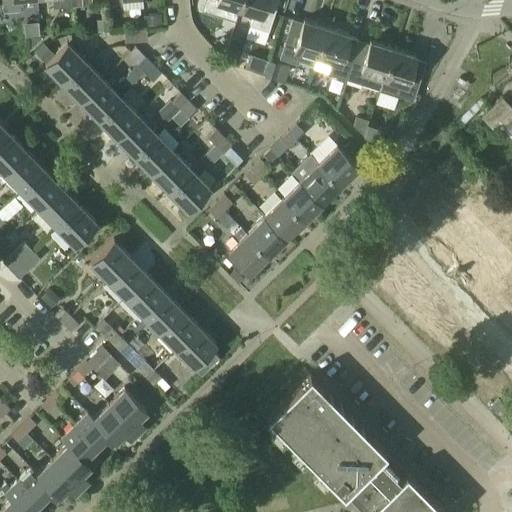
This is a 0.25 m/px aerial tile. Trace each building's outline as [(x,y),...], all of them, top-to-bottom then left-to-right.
[(1,0),(3,11),(23,9),(22,0),(1,0)] [(224,3),(240,8),(242,0),(203,0),(201,9),(220,15),(224,3)] [(242,0),(240,8),(254,12),(250,25),(270,31),(279,0),(242,0)] [(143,15),(144,25),(162,23),(160,13),(143,15)] [(314,66),(317,57),(327,26),(305,19),(303,22),(293,19),(281,58),(297,63),(298,61),(314,66)] [(327,73),(347,79),(360,39),(350,36),(351,34),(327,26),(317,57),(330,61),(327,73)] [(146,27),(124,28),(125,41),(147,40),(146,27)] [(379,90),(380,89),(393,48),(371,41),(370,43),(360,39),(347,79),(348,79),(379,90)] [(46,63),(64,81),(86,59),(68,41),(46,63)] [(426,61),(416,58),(417,55),(393,48),(380,89),(396,94),(414,100),(426,61)] [(135,79),(143,71),(145,72),(154,64),(145,55),(136,64),(132,69),(135,79)] [(64,81),(81,99),(104,77),(86,59),(64,81)] [(161,71),(154,64),(145,72),(153,80),(161,71)] [(81,99),(99,117),(121,95),(104,77),(81,99)] [(180,91),(172,100),(180,108),(189,99),(180,91)] [(99,117),(116,135),(139,113),(121,95),(99,117)] [(511,107),(503,98),(483,117),(493,128),(500,121),(508,129),(511,133),(511,107)] [(189,99),(180,108),(188,116),(197,107),(189,99)] [(116,135),(134,153),(156,131),(139,113),(116,135)] [(355,125),(364,136),(369,121),(357,117),(355,125)] [(0,138),(8,130),(0,122),(0,138)] [(287,130),(296,139),(304,131),(295,122),(287,130)] [(367,129),(364,137),(376,150),(383,131),(368,126),(367,129)] [(207,136),(215,144),(224,135),(216,127),(207,136)] [(26,148),(8,130),(0,138),(0,167),(3,170),(26,148)] [(288,147),(296,139),(287,130),(279,138),(288,147)] [(134,153),(151,171),(174,149),(156,131),(134,153)] [(215,144),(220,149),(223,152),(232,144),(224,135),(215,144)] [(339,183),(358,165),(337,143),(318,161),(339,183)] [(43,167),(26,148),(3,170),(20,188),(43,167)] [(151,171),(169,189),(191,167),(174,149),(151,171)] [(251,165),(260,174),(268,166),(259,157),(251,165)] [(339,183),(318,161),(300,179),(321,201),(339,183)] [(252,182),(260,174),(251,165),(243,173),(252,182)] [(455,165),(444,175),(450,181),(460,172),(455,165)] [(60,185),(43,167),(20,188),(38,206),(60,185)] [(191,167),(169,189),(187,207),(209,185),(191,167)] [(460,172),(450,181),(456,187),(466,178),(460,172)] [(420,173),(387,205),(405,224),(439,192),(420,173)] [(321,201),(300,179),(282,197),(304,218),(321,201)] [(78,203),(60,185),(38,206),(55,224),(78,203)] [(439,192),(405,224),(423,243),(456,210),(439,192)] [(232,201),(223,193),(216,200),(224,209),(232,201)] [(304,218),(282,197),(264,214),(286,236),(304,218)] [(224,209),(216,200),(208,208),(216,217),(224,209)] [(490,202),(480,212),(485,218),(496,209),(490,202)] [(96,221),(78,203),(55,224),(73,243),(96,221)] [(496,209),(485,218),(491,224),(501,215),(496,209)] [(456,210),(423,243),(440,261),(474,229),(456,210)] [(286,236),(264,214),(246,232),(268,253),(286,236)] [(268,253),(246,232),(241,226),(233,233),(239,239),(228,250),(249,271),(268,253)] [(474,229),(440,261),(458,280),(492,247),(474,229)] [(107,280),(130,257),(113,239),(90,262),(107,280)] [(2,261),(10,268),(31,248),(23,240),(2,261)] [(492,247),(458,280),(476,298),(509,266),(492,247)] [(31,248),(10,268),(19,277),(39,257),(31,248)] [(147,274),(130,257),(107,280),(124,297),(147,274)] [(511,268),(509,266),(476,298),(494,317),(511,299),(511,268)] [(164,291),(147,274),(124,297),(140,314),(164,291)] [(180,308),(164,291),(140,314),(157,330),(180,308)] [(71,315),(62,306),(54,314),(63,323),(71,315)] [(197,324),(180,308),(157,330),(174,347),(197,324)] [(511,309),(498,322),(511,336),(511,309)] [(71,315),(63,323),(70,331),(79,323),(71,315)] [(214,342),(197,324),(174,347),(191,365),(214,342)] [(111,325),(103,333),(112,342),(120,334),(111,325)] [(120,334),(112,342),(119,350),(128,342),(120,334)] [(105,377),(122,362),(105,343),(88,358),(105,377)] [(136,368),(144,376),(153,368),(153,367),(167,354),(161,347),(146,361),(144,360),(136,368)] [(208,348),(191,365),(199,373),(217,356),(208,348)] [(86,360),(77,370),(83,376),(93,367),(86,360)] [(144,376),(152,384),(161,376),(153,368),(144,376)] [(83,376),(77,370),(68,379),(74,386),(83,376)] [(447,511),(405,470),(400,475),(381,455),(386,450),(373,437),(368,442),(361,434),(358,436),(346,424),(349,422),(340,412),(337,415),(325,403),(327,400),(318,391),(323,387),(309,373),(308,375),(266,415),(331,480),(343,492),(362,511),(447,511)] [(125,387),(109,402),(138,432),(145,424),(139,417),(147,410),(125,387)] [(49,398),(55,404),(62,397),(56,391),(49,398)] [(10,408),(1,398),(0,399),(0,415),(1,417),(10,408)] [(55,404),(49,398),(42,405),(48,411),(55,404)] [(109,402),(94,416),(117,439),(124,432),(130,439),(138,432),(109,402)] [(111,444),(117,439),(94,416),(93,417),(87,411),(74,424),(96,447),(104,439),(111,444)] [(21,425),(27,432),(36,423),(30,416),(21,425)] [(88,454),(96,447),(74,424),(60,436),(67,444),(66,444),(88,467),(95,461),(88,454)] [(27,432),(21,425),(12,435),(18,442),(27,432)] [(66,444),(52,458),(80,487),(89,479),(82,473),(88,467),(66,444)] [(80,487),(52,458),(38,471),(60,494),(67,487),(73,494),(80,487)] [(53,501),(60,494),(38,471),(38,472),(32,465),(18,478),(40,502),(47,495),(53,501)] [(32,511),(31,511),(40,502),(18,478),(9,487),(5,482),(0,487),(11,498),(10,499),(23,511),(32,511)] [(23,511),(10,499),(0,508),(0,511),(23,511)]
